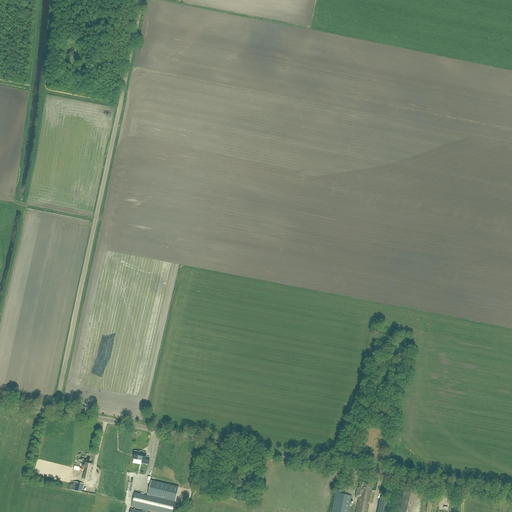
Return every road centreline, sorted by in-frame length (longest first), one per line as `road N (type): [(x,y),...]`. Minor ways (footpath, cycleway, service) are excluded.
road 1 (unclassified): [(511,496),(0,399)]
road 2 (track): [(142,0),(54,409)]
